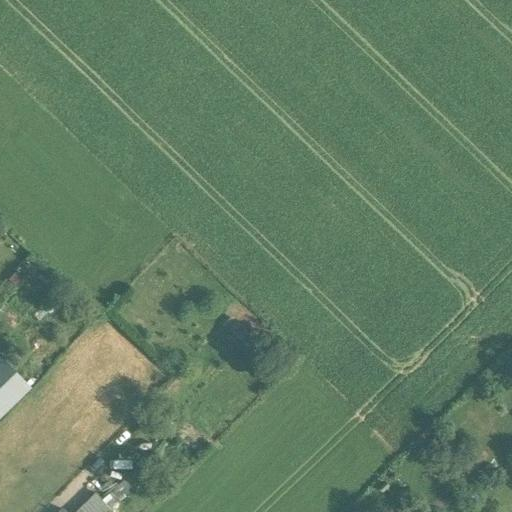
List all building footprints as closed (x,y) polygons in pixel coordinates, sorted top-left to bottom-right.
[(15,287),(24,278),(17,270),(8,279),(15,287)] [(224,327),(249,350),(255,343),(245,335),(247,333),(231,319),(224,327)] [(0,358),(0,418),(30,389),(0,358)] [(117,511),(113,507),(117,503),(116,502),(131,487),(136,491),(145,483),(137,474),(127,483),(124,481),(115,490),(108,497),(114,504),(106,511),(117,511)] [(115,490),(124,481),(123,480),(101,501),(94,493),(75,511),(65,511),(61,508),(58,511),(106,511),(114,504),(108,497),(115,490)]
